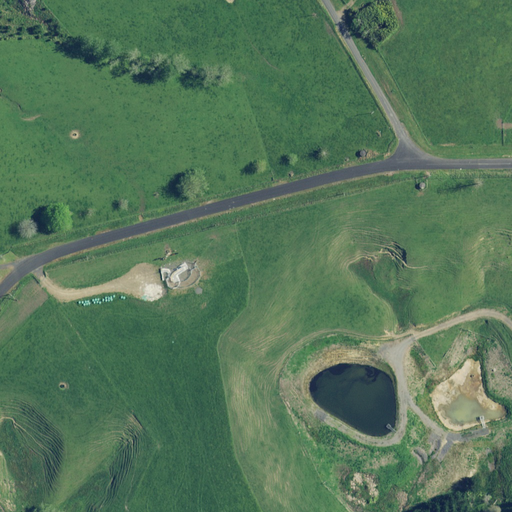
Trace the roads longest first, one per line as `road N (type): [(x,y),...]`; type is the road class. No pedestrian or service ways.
road 1 (unclassified): [(0,292),(42,258),(91,241),(343,174),(410,164)]
road 2 (unclassified): [(324,0),(403,137),(410,164)]
